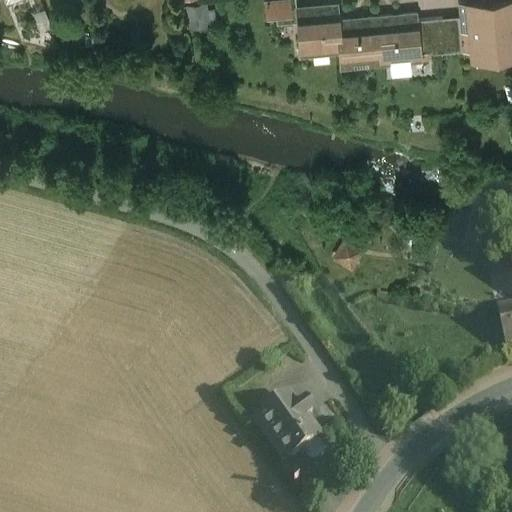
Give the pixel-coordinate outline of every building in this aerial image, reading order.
[(290,0),(264,0),(265,16),(275,15),(276,24),(297,22),(296,7),(291,8),(290,0)] [(511,1),(470,5),(474,55),(488,54),(492,57),(511,55),(511,1)] [(337,4),(296,7),(297,22),(300,55),(313,54),(314,63),(329,61),(328,52),(339,51),(338,19),(337,4)] [(205,5),(188,7),(191,28),(208,26),(205,5)] [(416,13),(376,16),(380,64),(390,63),(410,61),(420,60),(419,54),(419,53),(416,19),(416,13)] [(338,19),(339,51),(340,68),(354,66),(353,63),(367,62),(367,65),(380,64),(376,16),(338,19)] [(458,16),(416,19),(419,53),(419,54),(461,51),(458,16)] [(410,61),(390,63),(391,73),(411,71),(410,61)] [(355,268),(367,243),(345,233),(333,257),(355,268)] [(511,311),(499,314),(506,347),(511,345),(511,311)] [(287,397),(253,422),(284,465),(318,440),(304,420),(311,416),(304,406),(297,410),(287,397)] [(308,449),(315,460),(334,448),(327,437),(308,449)]
